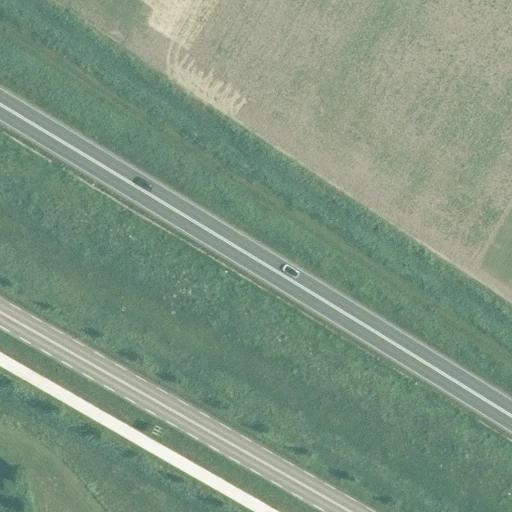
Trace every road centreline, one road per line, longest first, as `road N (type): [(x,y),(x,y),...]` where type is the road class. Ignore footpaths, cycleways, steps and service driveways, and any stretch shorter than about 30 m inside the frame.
road 1 (trunk): [(511,420),(0,108)]
road 2 (secondary): [(345,511),(0,312)]
